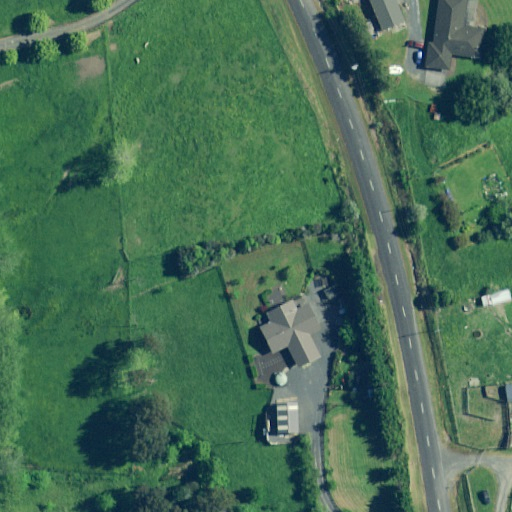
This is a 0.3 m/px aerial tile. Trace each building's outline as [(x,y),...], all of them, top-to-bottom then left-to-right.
[(399,0),(368,0),(381,30),(403,21),(395,2),(399,0)] [(477,0),(437,0),(432,43),(427,43),(424,67),(448,70),(450,54),(478,58),(481,29),(474,28),(477,0)] [(510,299),(507,289),(488,296),(491,305),(510,299)] [(295,309),(291,300),(265,312),(270,323),(259,327),(271,354),(287,347),(296,367),(319,357),(309,335),(319,330),(307,303),(295,309)] [(299,433),(298,402),(274,402),(275,433),(299,433)]
